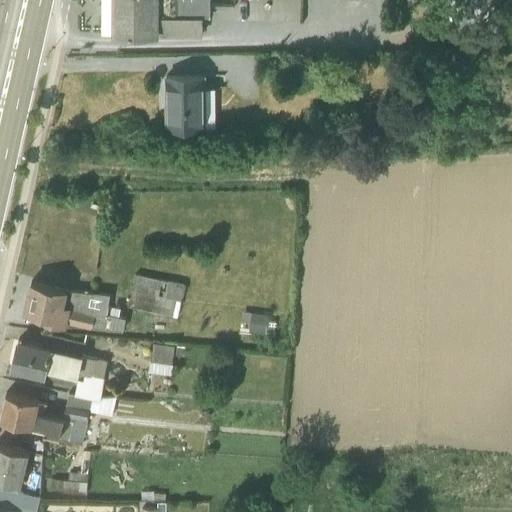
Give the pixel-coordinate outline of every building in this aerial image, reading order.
[(111,0),(112,34),(155,34),(155,35),(201,35),(201,15),(209,14),(208,0),(111,0)] [(164,74),(165,128),(206,128),(205,73),(164,74)] [(135,274),(127,306),(176,318),(185,283),(183,283),(182,284),(135,274)] [(31,281),(27,299),(30,300),(28,310),(44,313),(43,320),(65,326),(66,322),(92,328),(92,326),(122,328),(124,317),(119,315),(120,307),(107,305),(108,293),(31,281)] [(266,332),(269,313),(245,309),(242,328),(266,332)] [(74,394),(100,400),(104,377),(103,376),(107,360),(97,357),(96,358),(82,355),(84,342),(45,332),(42,343),(16,337),(10,368),(44,376),(45,375),(47,367),(84,374),(83,379),(77,378),(74,394)] [(152,342),(148,372),(170,374),(172,356),(183,356),(185,347),(152,342)] [(87,412),(112,415),(116,397),(100,397),(100,400),(74,394),(68,393),(63,417),(45,412),(48,402),(47,401),(5,391),(0,411),(0,417),(32,425),(33,424),(45,428),(44,431),(58,434),(68,439),(81,442),(83,435),(95,437),(98,426),(98,425),(86,423),(87,412)] [(28,452),(0,444),(0,479),(21,484),(28,452)] [(52,478),(51,486),(61,487),(60,492),(85,494),(87,473),(69,471),(68,479),(52,478)] [(0,486),(0,499),(36,508),(39,495),(0,486)] [(141,500),(165,500),(165,493),(154,492),(153,491),(141,491),(141,500)] [(0,511),(34,511),(36,508),(0,499),(0,511)]
